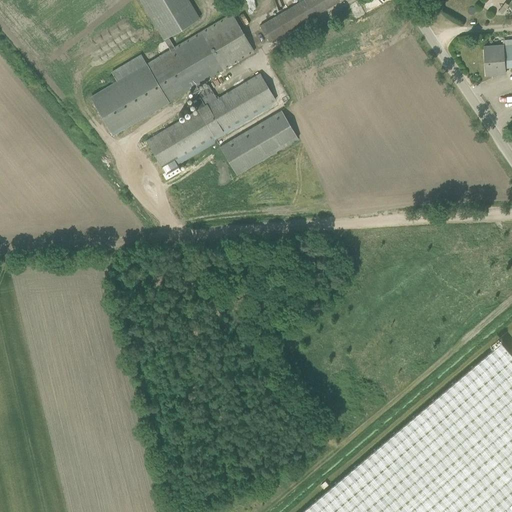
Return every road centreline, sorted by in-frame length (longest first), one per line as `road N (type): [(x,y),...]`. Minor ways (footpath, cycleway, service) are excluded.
road 1 (track): [(0,255),(511,215)]
road 2 (unclassified): [(511,158),(404,0)]
